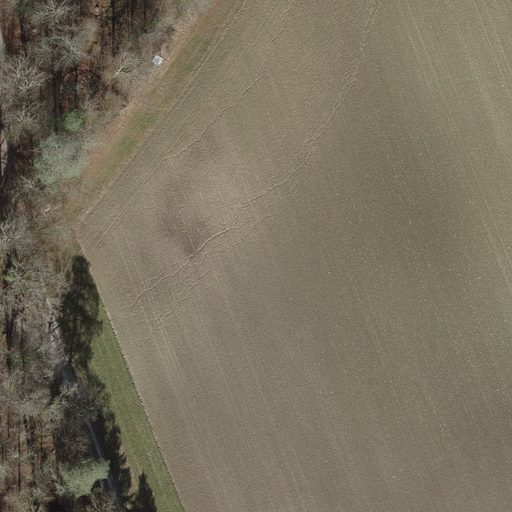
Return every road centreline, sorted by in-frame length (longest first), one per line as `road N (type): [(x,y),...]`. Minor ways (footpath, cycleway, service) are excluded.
road 1 (track): [(0,323),(58,369),(104,511)]
road 2 (track): [(58,369),(0,202)]
